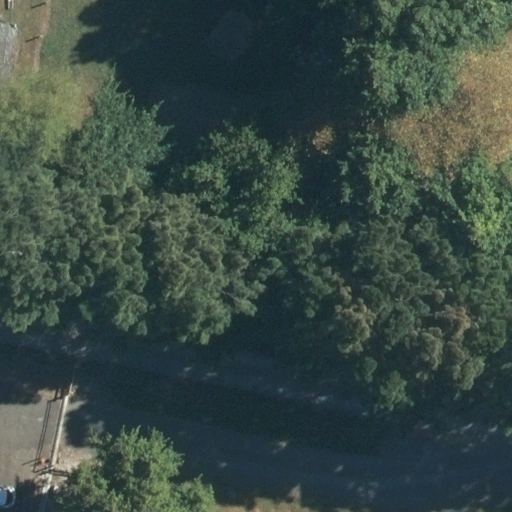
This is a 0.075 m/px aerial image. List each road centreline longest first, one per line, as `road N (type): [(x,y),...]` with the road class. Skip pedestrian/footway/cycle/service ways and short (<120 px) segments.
road 1 (unknown): [(511,317),(68,217),(0,194)]
road 2 (unknown): [(511,478),(0,379)]
